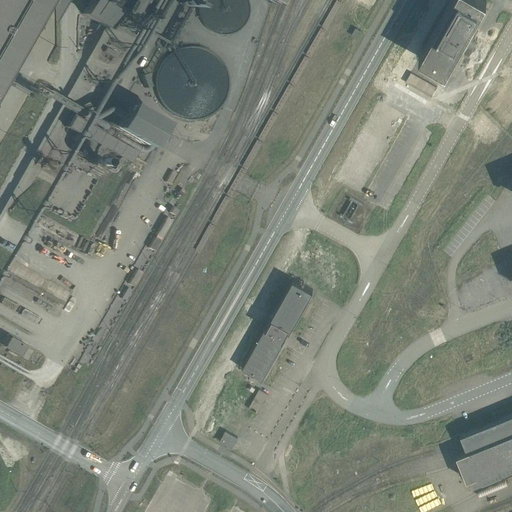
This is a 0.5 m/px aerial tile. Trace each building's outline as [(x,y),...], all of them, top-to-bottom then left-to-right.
[(0,0),(0,75),(7,63),(9,60),(22,37),(24,34),(36,11),(39,7),(42,0),(0,0)] [(92,0),(89,0),(81,14),(102,25),(104,27),(105,26),(113,12),(109,9),(108,9),(93,0),(92,0)] [(144,0),(126,0),(121,11),(134,18),(144,0)] [(445,72),(479,12),(485,0),(450,0),(418,57),(445,72)] [(360,30),(355,27),(351,35),(356,38),(360,30)] [(140,75),(144,88),(149,86),(145,73),(140,75)] [(436,86),(413,73),(407,82),(431,96),(436,86)] [(107,106),(103,113),(106,114),(102,123),(145,147),(147,144),(151,147),(152,145),(147,143),(151,136),(155,139),(156,137),(153,136),(159,125),(117,101),(112,109),(107,106)] [(134,151),(70,115),(64,126),(81,136),(74,147),(88,154),(95,144),(128,162),(134,151)] [(48,158),(43,167),(50,171),(55,162),(48,158)] [(164,217),(154,235),(160,238),(170,220),(164,217)] [(153,237),(147,248),(152,251),(158,240),(153,237)] [(146,248),(141,259),(146,262),(152,251),(146,248)] [(135,269),(127,284),(132,287),(140,272),(135,269)] [(312,289),(292,278),(269,319),(270,320),(266,327),(265,326),(241,367),(261,379),(285,337),(283,336),(287,329),(289,331),(312,289)] [(126,287),(120,298),(124,300),(130,290),(126,287)] [(117,301),(108,318),(113,321),(122,303),(117,301)] [(0,345),(17,355),(22,346),(6,336),(0,345)] [(32,350),(27,347),(21,358),(26,361),(32,350)] [(466,451),(457,455),(460,462),(461,464),(466,479),(468,478),(470,482),(471,483),(471,485),(473,488),(511,472),(511,412),(460,434),(462,439),(463,442),(466,451)] [(233,446),(237,435),(224,430),(220,441),(233,446)]
